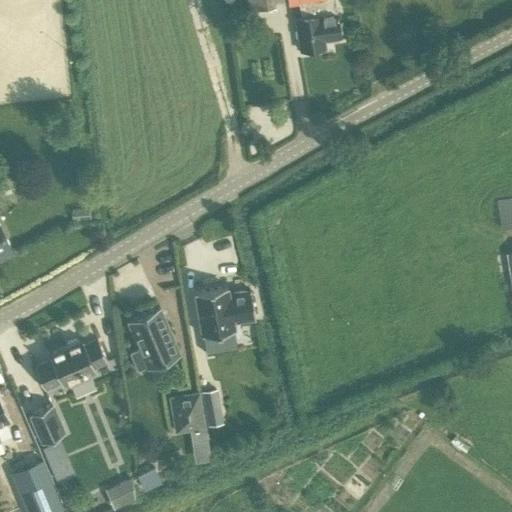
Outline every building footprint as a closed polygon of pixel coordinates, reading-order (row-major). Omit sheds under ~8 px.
[(246,0),(248,9),(273,5),(272,0),(246,0)] [(337,13),(334,0),(288,0),(289,3),(299,1),(301,17),(296,18),(300,50),(324,47),(323,39),(340,37),(337,13)] [(0,252),(11,247),(0,224),(0,252)] [(228,293),(227,286),(228,286),(228,285),(195,291),(195,292),(196,292),(203,333),(202,333),(202,334),(235,328),(235,327),(234,327),(233,321),(254,317),(254,318),(256,318),(251,288),(249,288),(249,289),(228,293)] [(148,367),(180,354),(160,306),(128,320),(140,348),(131,352),(138,369),(147,365),(148,367)] [(49,354),(51,357),(34,364),(44,387),(61,379),(62,383),(68,380),(70,384),(91,375),(90,371),(96,368),(94,365),(107,359),(97,337),(84,343),(83,339),(80,340),(78,337),(65,342),(67,346),(49,354)] [(176,431),(205,426),(199,392),(170,397),(176,431)] [(0,444),(2,443),(0,437),(0,426),(10,423),(0,399),(0,444)] [(52,403),(30,412),(43,442),(64,432),(52,403)] [(30,511),(65,511),(39,449),(9,462),(30,511)]
